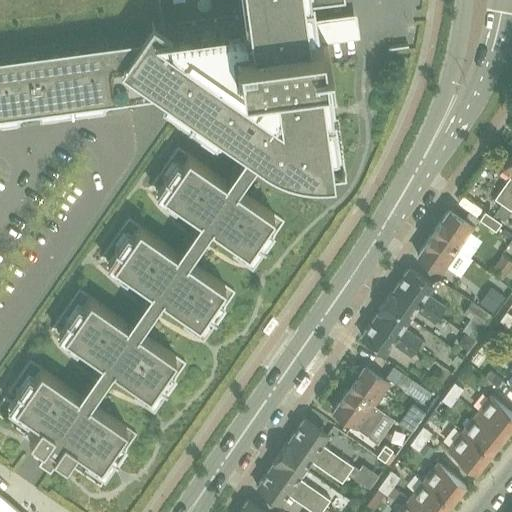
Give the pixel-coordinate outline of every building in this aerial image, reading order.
[(0,0),(0,109),(154,89),(166,97),(190,114),(214,130),(217,125),(248,146),(232,169),(225,179),(188,154),(181,164),(176,160),(165,176),(175,182),(167,194),(199,217),(175,250),(139,225),(132,235),(127,232),(116,247),(126,254),(118,265),(150,287),(126,321),(89,295),(82,306),(78,302),(67,318),(76,324),(68,336),(100,359),(77,392),(40,367),(33,377),(28,373),(18,389),(27,395),(19,407),(34,418),(23,432),(27,435),(41,444),(37,450),(43,454),(49,459),(53,453),(61,458),(71,465),(81,450),(96,460),(104,449),(113,455),(124,440),(119,436),(126,426),(89,401),(113,367),(145,389),(153,378),(163,384),(173,369),(168,365),(175,355),(138,330),(162,296),(194,318),(202,307),(212,313),(223,298),(218,294),(225,284),(188,258),(211,225),(243,247),(252,236),(261,242),(272,227),(267,223),(274,213),(237,187),(244,177),(260,155),(262,157),(267,159),(272,162),(275,164),(280,166),(284,167),(288,169),(291,169),(305,172),(312,173),(318,173),(322,173),(327,173),(333,172),(329,146),(335,145),(322,43),(327,42),(327,40),(321,41),(319,26),(307,28),(305,18),(312,17),(310,1),(318,0),(0,0)] [(503,203),(511,189),(511,153),(503,167),(511,173),(495,197),(503,203)] [(504,219),(511,209),(511,207),(511,189),(503,203),(496,213),(504,219)] [(433,230),(459,248),(474,225),(449,207),(433,230)] [(485,210),(480,218),(497,229),(502,222),(485,210)] [(511,231),(504,226),(500,231),(509,237),(511,232),(511,231)] [(443,271),(459,248),(433,230),(417,253),(443,271)] [(511,260),(504,255),(494,270),(503,276),(511,264),(511,260)] [(396,283),(439,314),(445,306),(425,292),(432,283),(408,266),(396,283)] [(434,321),(439,314),(396,283),(384,300),(408,317),(414,308),(434,321)] [(491,286),(479,302),(492,312),(504,296),(491,286)] [(402,325),(408,317),(384,300),(373,317),(416,347),(422,339),(402,325)] [(511,314),(509,312),(503,320),(511,327),(511,314)] [(278,319),(272,315),(263,328),(269,333),(278,319)] [(411,355),(416,347),(373,317),(361,334),(385,351),(391,341),(411,355)] [(488,339),(498,346),(504,338),(495,331),(488,339)] [(473,344),(475,341),(465,333),(458,342),(469,350),(473,344)] [(492,354),(498,346),(488,339),(482,347),(492,354)] [(349,387),(374,404),(390,381),(365,364),(349,387)] [(396,367),(390,376),(418,396),(424,387),(396,367)] [(485,377),(497,387),(503,380),(491,370),(485,377)] [(310,379),(304,374),(295,388),(301,392),(310,379)] [(450,391),(460,399),(466,390),(456,383),(450,391)] [(383,410),(374,404),(349,387),(333,409),(367,433),(383,410)] [(454,407),(460,399),(450,391),(444,399),(454,407)] [(477,411),(504,433),(511,423),(511,409),(491,393),(477,411)] [(423,413),(411,404),(399,422),(408,428),(411,430),(423,413)] [(490,452),(504,433),(477,411),(462,430),(490,452)] [(292,434),(348,473),(353,464),(322,442),(328,433),(304,417),(292,434)] [(419,436),(428,443),(434,435),(425,428),(419,436)] [(475,470),(490,452),(462,430),(448,448),(475,470)] [(342,481),(348,473),(292,434),(280,451),(304,467),(310,459),(342,481)] [(422,451),(428,443),(419,436),(413,444),(422,451)] [(422,451),(422,452),(432,460),(439,450),(428,443),(422,451)] [(377,455),(386,461),(394,450),(385,444),(377,455)] [(298,476),(304,467),(280,451),(269,467),(324,506),(330,498),(298,476)] [(423,478),(451,500),(465,482),(438,460),(423,478)] [(348,473),(370,488),(379,476),(363,464),(360,469),(353,464),(348,473)] [(315,511),(320,511),(324,506),(269,467),(257,485),(280,501),(287,492),(315,511)] [(384,477),(384,478),(393,485),(399,477),(390,470),(384,477)] [(384,478),(378,486),(388,493),(393,485),(384,478)] [(428,511),(441,511),(451,500),(423,478),(409,497),(428,511)] [(393,485),(388,493),(395,498),(400,490),(393,485)] [(428,511),(409,497),(396,511),(428,511)] [(237,511),(268,511),(248,498),(237,511)]
